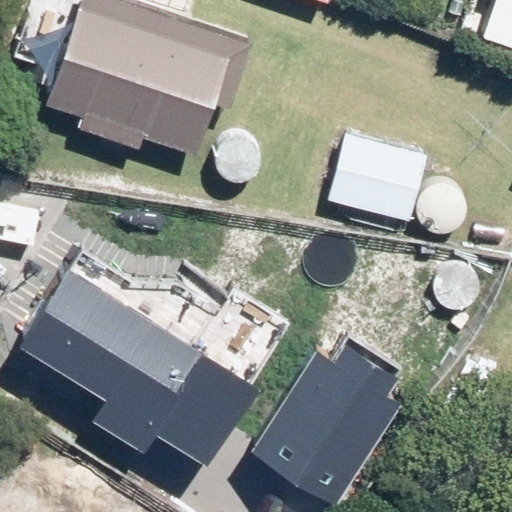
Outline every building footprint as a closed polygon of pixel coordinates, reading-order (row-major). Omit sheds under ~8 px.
[(131,0),(83,0),(50,105),(83,116),(79,129),(139,148),(142,138),(196,155),(214,100),(230,106),(250,47),(247,38),(131,0)] [(511,0),(510,0),(503,22),(511,25),(511,0)] [(250,127),(245,127),(239,127),(234,129),(229,132),(224,135),(220,139),(217,144),(215,149),(213,155),(213,161),(214,166),(215,172),(218,177),(221,181),(226,185),(230,188),(236,191),(241,192),(247,192),(253,192),(258,190),(263,187),(268,184),(272,180),(275,175),(277,170),(278,164),(279,158),(278,153),(276,147),(274,142),(270,138),(266,134),(262,131),(256,128),(251,127),(250,127)] [(332,200),(408,221),(414,202),(451,212),(459,184),(421,174),(427,155),(349,134),(332,200)] [(215,332),(80,246),(44,301),(27,289),(8,318),(26,331),(0,370),(0,378),(81,430),(89,418),(144,453),(154,438),(208,467),(256,391),(201,352),(215,332)] [(323,353),(256,454),(341,510),(404,414),(385,402),(399,382),(347,348),(337,362),(323,353)] [(453,383),(480,399),(494,375),(467,360),(453,383)]
